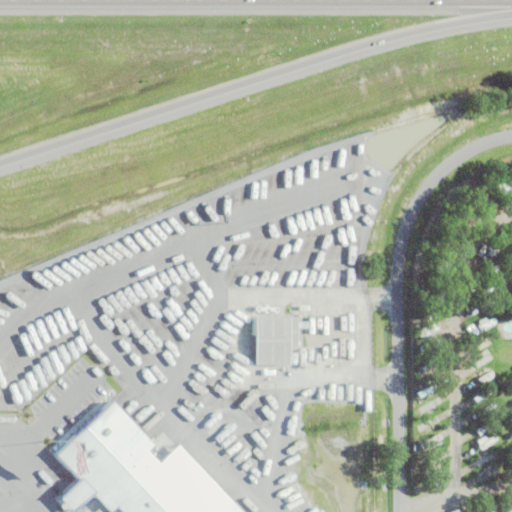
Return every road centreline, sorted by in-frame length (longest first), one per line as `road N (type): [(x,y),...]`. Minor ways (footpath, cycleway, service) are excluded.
road 1 (motorway): [(0,162),(349,47),(511,14)]
road 2 (residential): [(400,511),(403,241),(441,171),(463,153),(511,135)]
